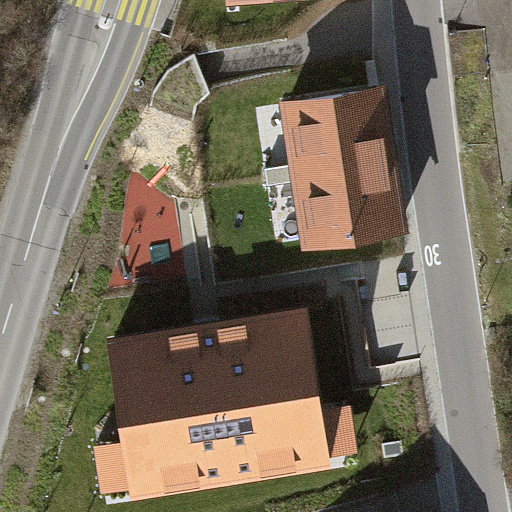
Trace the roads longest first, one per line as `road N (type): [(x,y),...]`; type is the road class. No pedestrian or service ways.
road 1 (residential): [(420,0),(424,80),(487,511)]
road 2 (tertiary): [(0,355),(107,0)]
